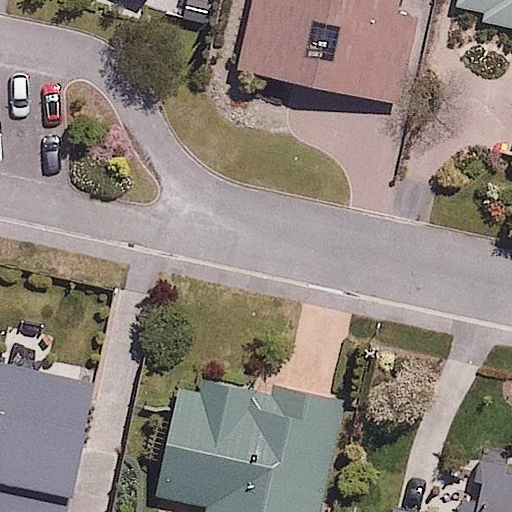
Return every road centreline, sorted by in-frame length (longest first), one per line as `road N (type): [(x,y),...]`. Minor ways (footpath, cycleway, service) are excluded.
road 1 (residential): [(511,284),(237,224)]
road 2 (residential): [(237,224),(136,225),(0,194)]
road 3 (residential): [(0,39),(79,55),(114,81),(167,163)]
